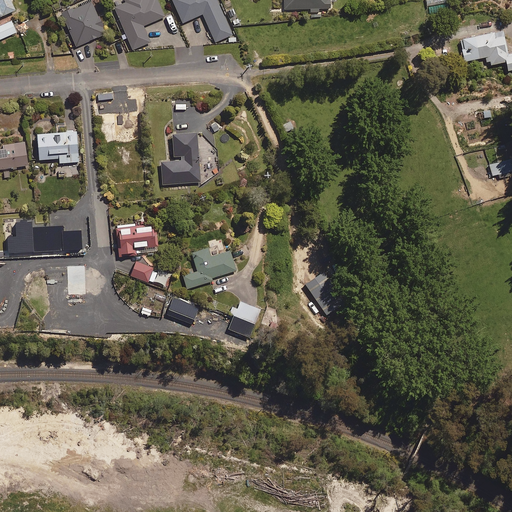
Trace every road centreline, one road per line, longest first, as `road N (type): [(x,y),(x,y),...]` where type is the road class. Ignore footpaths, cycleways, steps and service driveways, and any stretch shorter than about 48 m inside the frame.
road 1 (track): [(217,70),(410,53),(466,27),(511,22)]
road 2 (residential): [(0,87),(217,70)]
